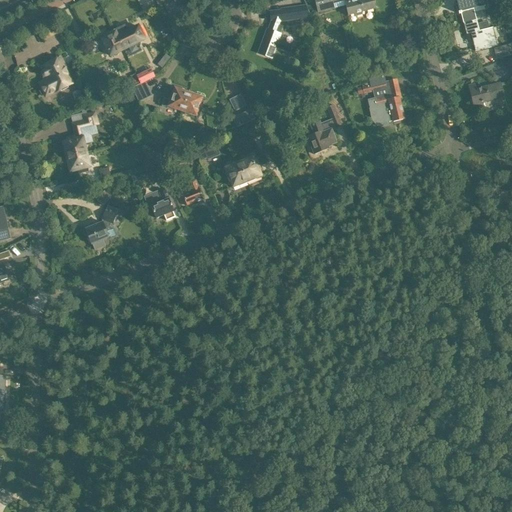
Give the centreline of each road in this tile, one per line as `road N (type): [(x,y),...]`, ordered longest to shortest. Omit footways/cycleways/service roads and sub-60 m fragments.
road 1 (residential): [(38,305),(448,146),(452,133),(417,0)]
road 2 (residential): [(38,305),(38,212),(0,59)]
road 3 (residential): [(30,511),(38,305)]
